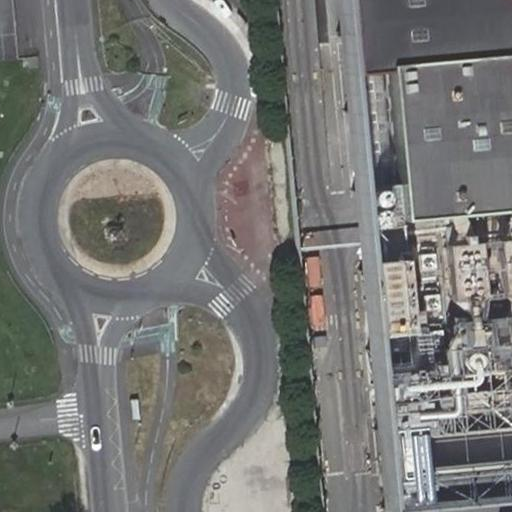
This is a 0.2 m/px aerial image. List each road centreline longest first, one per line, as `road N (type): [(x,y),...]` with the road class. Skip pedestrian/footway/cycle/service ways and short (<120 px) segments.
road 1 (tertiary): [(145,295),(191,258),(201,203),(177,160),(134,138)]
road 2 (tertiary): [(98,360),(109,511)]
road 3 (tertiary): [(54,171),(39,218),(43,243),(73,283)]
